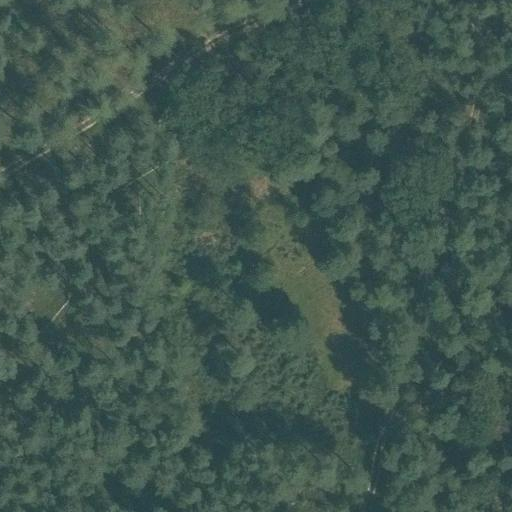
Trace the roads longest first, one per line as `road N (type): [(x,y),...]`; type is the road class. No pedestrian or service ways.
road 1 (track): [(483,0),(469,111),(366,511)]
road 2 (track): [(319,0),(181,74),(129,117),(0,189)]
